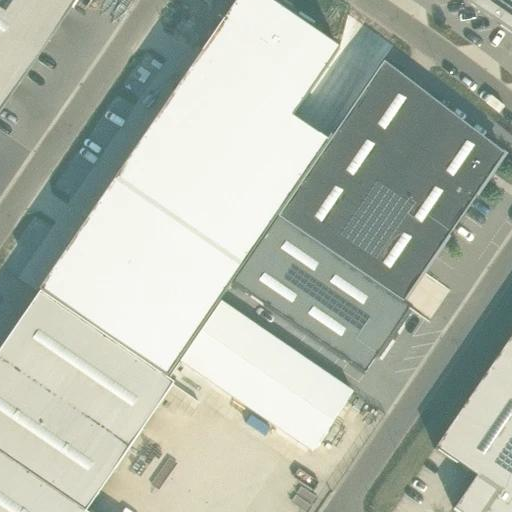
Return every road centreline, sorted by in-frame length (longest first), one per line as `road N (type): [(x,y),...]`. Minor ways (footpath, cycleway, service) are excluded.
road 1 (unclassified): [(340,511),(511,262)]
road 2 (unclassified): [(151,0),(0,225)]
road 3 (unclassified): [(511,106),(430,34),(370,0)]
